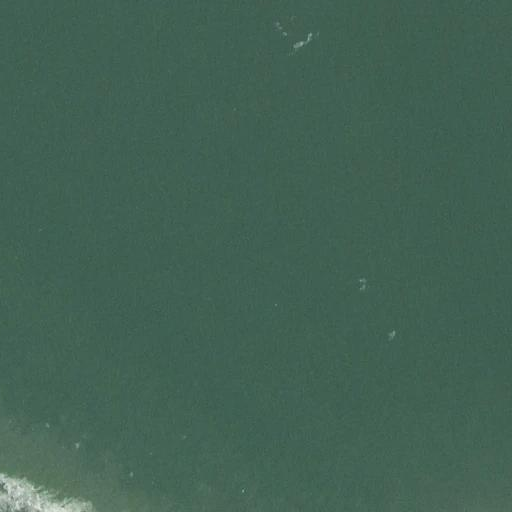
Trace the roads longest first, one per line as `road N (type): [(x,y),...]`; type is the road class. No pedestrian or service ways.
road 1 (trunk): [(445,511),(459,0)]
road 2 (trunk): [(382,0),(372,511)]
